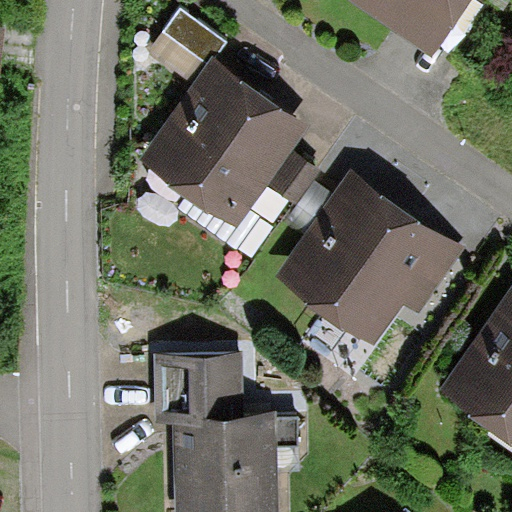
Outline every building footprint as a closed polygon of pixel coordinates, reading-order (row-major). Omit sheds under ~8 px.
[(465,0),(376,0),(436,41),(465,0)] [(214,50),(225,34),(182,4),(151,48),(195,78),(214,50)] [(239,219),(311,118),(214,50),(195,78),(144,151),(239,219)] [(297,196),(319,165),(294,148),(272,178),(297,196)] [(464,240),(352,162),(278,267),(375,335),(402,296),(417,307),(464,240)] [(511,280),(442,379),(511,427),(511,280)] [(249,345),(156,345),(156,414),(173,414),(174,511),(277,510),(276,400),(249,400),(249,345)]
